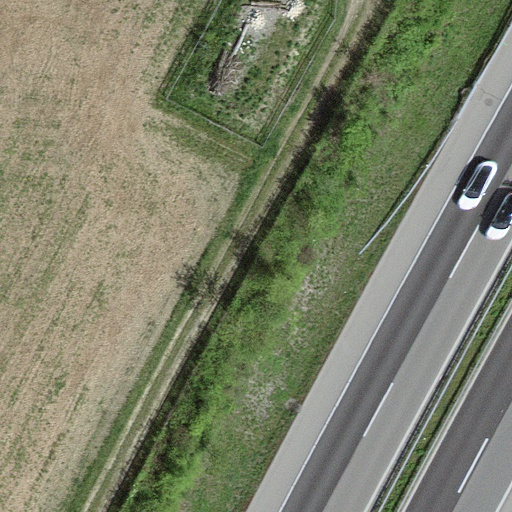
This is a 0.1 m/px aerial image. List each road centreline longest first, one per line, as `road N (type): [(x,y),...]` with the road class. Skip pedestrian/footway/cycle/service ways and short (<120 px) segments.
road 1 (track): [(93,511),(360,0)]
road 2 (motorway): [(511,165),(323,511)]
road 3 (motorway): [(448,511),(511,393)]
